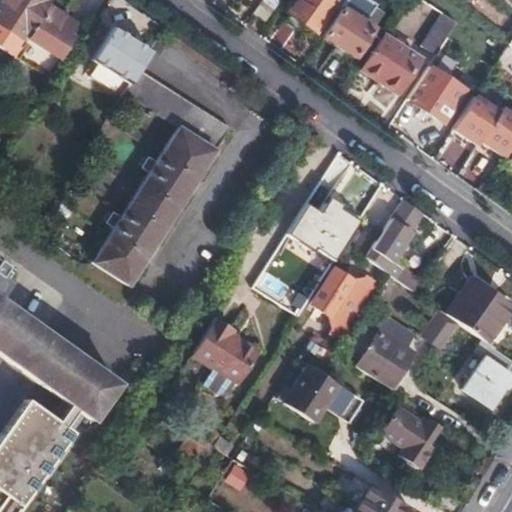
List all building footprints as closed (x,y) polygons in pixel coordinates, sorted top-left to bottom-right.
[(0,0),(0,25),(23,41),(25,39),(49,0),(0,0)] [(49,0),(25,39),(28,42),(19,58),(46,76),(57,58),(56,55),(57,53),(64,52),(69,45),(67,40),(68,37),(65,35),(72,23),(59,14),(68,0),(49,0)] [(271,0),(259,0),(253,14),(266,20),(275,2),(271,0)] [(331,0),(296,0),(287,13),(314,32),(335,3),(331,0)] [(368,0),(344,0),(321,37),(352,59),(371,29),(363,23),(366,18),(374,4),(368,0)] [(457,23),(446,16),(420,55),(430,62),(457,23)] [(363,23),(371,29),(374,24),(366,18),(363,23)] [(120,80),(121,81),(129,86),(139,70),(151,51),(113,28),(91,61),(120,80)] [(465,64),(485,77),(498,58),(468,39),(453,62),(462,67),(465,64)] [(381,41),(362,70),(395,92),(417,58),(397,45),(393,50),(381,41)] [(427,67),(406,100),(441,123),(463,91),(427,67)] [(129,86),(124,94),(178,129),(156,164),(148,175),(120,219),(112,231),(91,265),(127,288),(228,130),(139,70),(129,86)] [(121,81),(120,80),(94,120),(102,126),(104,123),(124,94),(129,86),(121,81)] [(473,96),(451,130),(475,145),(478,141),(497,112),(473,96)] [(47,97),(42,107),(52,114),(58,105),(47,97)] [(497,112),(478,141),(504,158),(511,144),(511,115),(500,108),(497,112)] [(148,175),(156,164),(148,159),(140,170),(148,175)] [(305,223),(340,248),(367,205),(332,181),(322,198),(315,208),(305,223)] [(309,204),(315,208),(322,198),(316,193),(309,204)] [(421,212),(402,199),(389,218),(363,257),(382,271),(391,277),(400,264),(392,259),(402,244),(400,243),(421,212)] [(104,226),(112,231),(120,219),(112,214),(104,226)] [(400,264),(391,277),(417,295),(426,282),(400,264)] [(0,355),(61,399),(49,416),(26,400),(0,436),(0,511),(16,511),(84,416),(90,420),(116,385),(43,333),(0,301),(0,290),(12,274),(0,265),(0,355)] [(328,335),(339,342),(375,283),(363,275),(361,280),(349,281),(332,269),(312,301),(310,304),(326,315),(332,329),(328,335)] [(445,314),(455,321),(481,340),(485,343),(510,308),(470,279),(445,314)] [(445,314),(436,308),(420,334),(439,347),(455,321),(445,314)] [(234,384),(259,343),(210,314),(185,354),(234,384)] [(355,367),(362,372),(389,389),(411,355),(402,349),(410,336),(385,320),(355,367)] [(511,362),(485,343),(481,340),(474,351),(482,358),(462,388),(489,408),(511,376),(506,372),(506,370),(511,362)] [(285,387),(277,400),(312,421),(335,384),(308,366),(292,391),(285,387)] [(207,428),(219,436),(242,399),(227,391),(219,404),(221,406),(207,428)] [(410,410),(405,419),(417,426),(423,417),(410,410)] [(405,419),(397,431),(409,439),(403,448),(398,455),(419,467),(431,448),(427,444),(437,427),(423,417),(417,426),(405,419)] [(169,428),(159,444),(172,453),(169,459),(185,469),(199,448),(169,428)] [(409,439),(397,431),(391,441),(403,448),(409,439)] [(230,460),(221,474),(235,482),(244,468),(230,460)] [(447,493),(438,508),(445,511),(461,511),(466,505),(447,493)] [(415,511),(390,497),(381,511),(415,511)]
